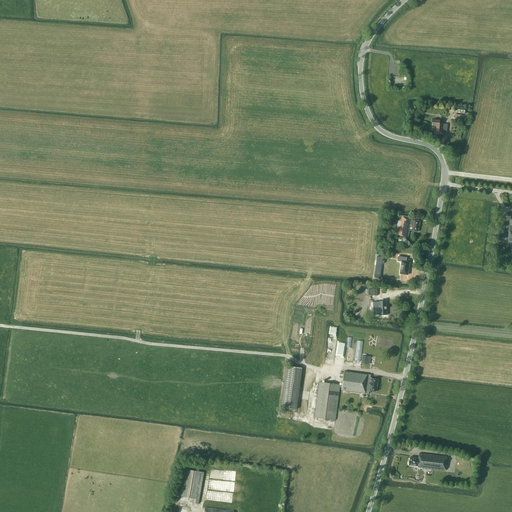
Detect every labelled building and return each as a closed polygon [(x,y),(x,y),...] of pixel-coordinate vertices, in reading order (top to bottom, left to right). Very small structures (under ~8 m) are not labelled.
[(440,121),(432,120),(432,126),(436,126),(436,132),(442,132),(447,132),(447,124),(443,124),(440,123),(440,121)] [(511,212),(510,213),(508,233),(498,233),(498,241),(508,241),(508,243),(511,243),(511,212)] [(411,218),(402,216),(400,227),(397,226),(396,229),(395,231),(396,231),(395,235),(408,237),(409,230),(418,232),(420,221),(411,220),(411,218)] [(377,256),(374,278),(380,279),(382,263),(384,264),(384,261),(382,260),(383,257),(377,256)] [(398,257),(397,262),(401,262),(400,274),(408,275),(410,262),(406,262),(407,258),(398,257)] [(373,304),(373,317),(378,317),(378,318),(385,318),(385,304),(378,304),(373,304)] [(354,361),(357,336),(350,335),(347,361),(354,361)] [(362,355),(361,363),(369,364),(370,356),(362,355)] [(301,369),(285,367),(280,408),(296,410),(301,369)] [(342,385),(340,385),(340,387),(342,388),(341,390),(364,393),(365,393),(368,394),(369,391),(370,391),(376,391),(378,380),(372,379),(370,379),(370,375),(344,372),(342,385)] [(340,387),(340,385),(319,382),(314,418),(335,420),(340,387)] [(446,456),(420,453),(419,456),(418,458),(409,457),(409,459),(408,460),(408,463),(409,464),(409,465),(417,466),(417,467),(445,470),(446,456)] [(203,473),(183,470),(178,496),(193,499),(193,503),(198,504),(203,473)]
